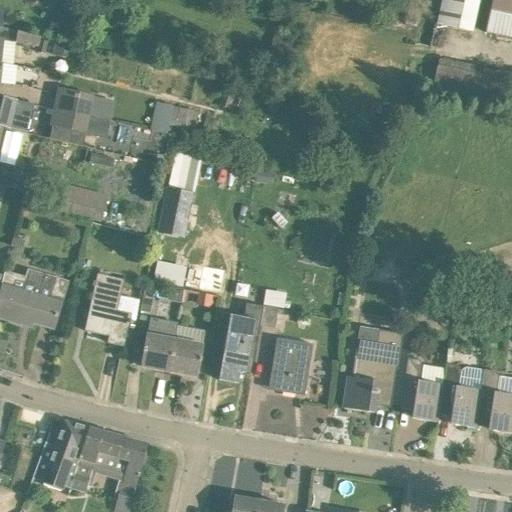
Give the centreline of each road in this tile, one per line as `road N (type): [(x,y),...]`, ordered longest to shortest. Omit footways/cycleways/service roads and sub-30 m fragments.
road 1 (residential): [(421,473),(192,438)]
road 2 (residential): [(192,438),(0,383)]
